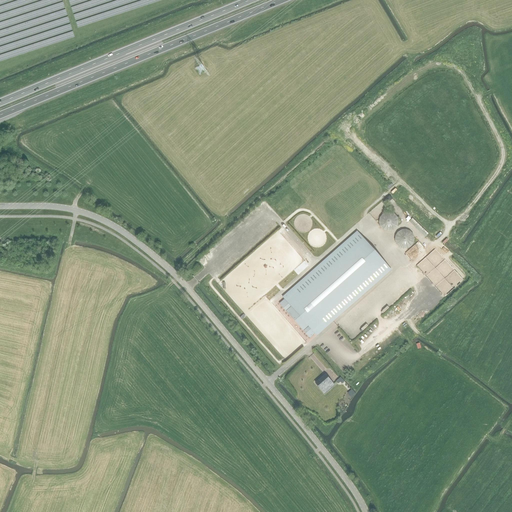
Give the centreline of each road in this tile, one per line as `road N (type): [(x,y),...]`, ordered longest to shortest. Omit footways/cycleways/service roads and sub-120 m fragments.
road 1 (tertiary): [(0,206),(76,210),(120,230),(167,267),(330,458),(365,511)]
road 2 (trunk): [(0,115),(281,0)]
road 3 (trunk): [(251,0),(0,103)]
road 4 (track): [(224,224),(332,129)]
